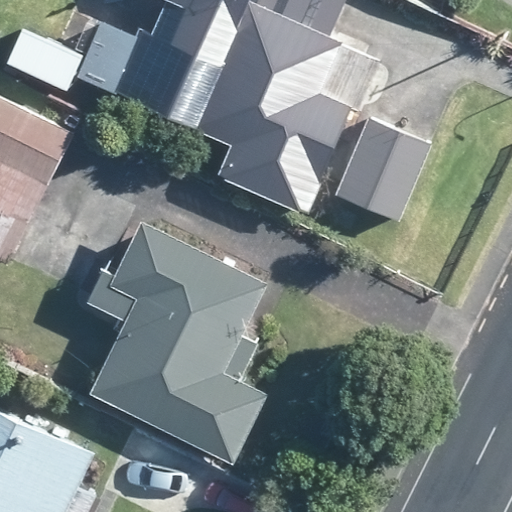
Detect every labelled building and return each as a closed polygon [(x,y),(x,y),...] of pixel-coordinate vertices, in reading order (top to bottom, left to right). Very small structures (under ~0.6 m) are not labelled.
[(326,33),(340,0),(165,0),(152,32),(138,27),(136,33),(100,17),(83,60),(40,42),(30,64),(73,82),(76,76),(229,141),(216,172),(304,209),(316,180),(348,103),(341,100),(317,90),(339,38),(326,33)] [(75,132),(61,125),(0,94),(0,258),(10,263),(12,257),(75,132)] [(366,127),(337,193),(392,217),(421,151),(366,127)] [(165,232),(151,224),(137,218),(111,269),(99,263),(86,291),(83,297),(122,317),(117,327),(87,389),(231,459),(264,390),(237,377),(221,369),(248,315),(265,279),(210,253),(176,236),(165,232)] [(83,511),(93,492),(72,483),(88,449),(0,409),(0,511),(83,511)]
